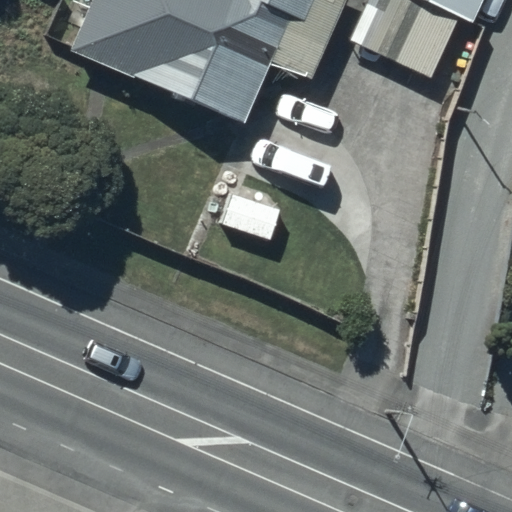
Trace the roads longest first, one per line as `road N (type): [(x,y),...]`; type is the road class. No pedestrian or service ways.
road 1 (secondary): [(123,402),(368,511)]
road 2 (secondary): [(0,348),(123,402)]
road 3 (residential): [(123,402),(73,511)]
